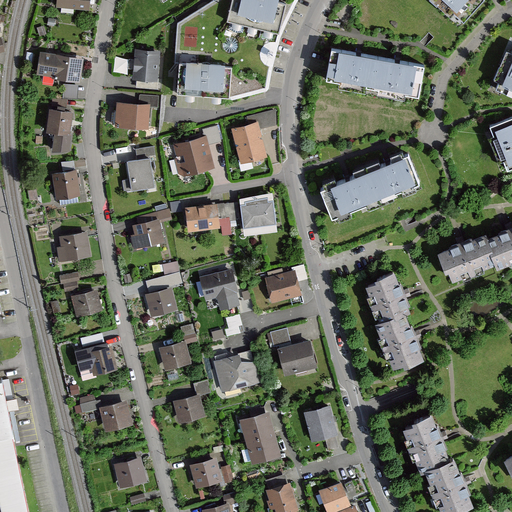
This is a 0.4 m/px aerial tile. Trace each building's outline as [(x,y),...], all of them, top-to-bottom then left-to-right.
[(90,0),(56,0),(56,7),(89,12),(90,0)] [(211,0),(178,22),(176,93),(231,96),(268,84),(271,60),(274,49),(278,36),(288,14),(295,0),(211,0)] [(440,0),(465,22),(484,0),(440,0)] [(511,46),(494,87),(511,94),(511,46)] [(157,79),(159,49),(134,48),(133,78),(157,79)] [(358,56),(331,51),(326,81),(373,89),(378,60),(358,56)] [(83,59),(40,54),(37,75),(57,78),(57,80),(80,83),(83,59)] [(397,63),(378,60),(373,89),(419,99),(425,68),(397,63)] [(137,95),(136,104),(118,103),(117,127),(149,129),(150,108),(157,108),(157,97),(137,95)] [(260,109),(261,125),(278,123),(277,108),(260,109)] [(73,112),(50,109),(47,134),(55,135),(53,149),(71,152),(73,136),(70,136),(73,112)] [(511,169),(511,118),(491,127),(509,171),(511,169)] [(265,157),(256,124),(232,130),(241,164),(265,157)] [(212,168),(205,138),(174,145),(181,175),(212,168)] [(141,146),(142,154),(155,153),(155,144),(141,146)] [(155,188),(150,157),(125,161),(130,192),(155,188)] [(388,166),(367,175),(381,209),(421,190),(407,157),(388,166)] [(77,171),(52,174),(55,199),(80,196),(77,171)] [(348,182),(320,192),(333,225),(381,209),(367,175),(348,182)] [(273,193),(240,200),(245,236),(279,231),(273,193)] [(171,201),(173,210),(182,208),(180,199),(171,201)] [(221,223),(217,199),(185,204),(189,228),(221,223)] [(170,221),(167,210),(137,218),(139,225),(134,226),(136,235),(131,237),(134,250),(165,242),(160,224),(170,221)] [(511,229),(492,238),(490,234),(464,245),(442,253),(450,274),(452,273),(456,283),(499,266),(501,271),(511,266),(511,229)] [(87,233),(60,238),(61,247),(57,248),(59,262),(91,257),(87,233)] [(165,271),(180,268),(178,258),(163,262),(165,271)] [(170,272),(174,283),(183,280),(180,269),(170,272)] [(239,292),(233,269),(199,278),(205,302),(217,299),(220,310),(240,305),(237,293),(239,292)] [(303,296),(295,270),(266,279),(275,305),(303,296)] [(406,294),(397,272),(379,279),(380,282),(368,287),(381,322),(377,323),(395,369),(407,365),(408,367),(427,360),(416,334),(409,315),(413,313),(406,294)] [(60,285),(79,281),(77,273),(59,277),(60,285)] [(178,307),(171,287),(146,295),(153,316),(178,307)] [(103,312),(97,289),(71,297),(77,319),(103,312)] [(242,326),(239,315),(225,319),(228,328),(224,329),(227,337),(240,333),(238,327),(242,326)] [(187,344),(196,342),(191,325),(180,328),(184,342),(160,349),(166,370),(192,363),(187,344)] [(215,337),(225,334),(223,327),(213,330),(215,337)] [(290,342),(286,328),(269,333),(273,347),(290,342)] [(317,367),(311,341),(278,349),(285,375),(317,367)] [(94,375),(117,369),(111,347),(108,348),(107,344),(75,352),(81,373),(93,370),(94,375)] [(243,360),(241,353),(212,360),(221,392),(260,382),(254,360),(243,360)] [(7,380),(0,381),(0,487),(5,511),(32,511),(17,436),(19,436),(14,412),(19,410),(17,399),(11,400),(7,380)] [(210,393),(206,380),(192,384),(195,395),(173,401),(179,424),(206,417),(200,395),(210,393)] [(101,405),(98,392),(74,398),(78,411),(101,405)] [(134,425),(127,400),(99,408),(106,432),(134,425)] [(339,434),(331,405),(304,413),(312,442),(339,434)] [(281,453),(269,409),(239,417),(252,461),(281,453)] [(458,511),(464,511),(477,507),(467,482),(458,458),(452,460),(443,437),(435,416),(417,423),(418,426),(406,431),(423,476),(429,473),(444,511),(457,511),(458,511)] [(220,458),(218,451),(209,454),(211,460),(190,466),(197,488),(224,481),(225,482),(233,480),(229,465),(220,467),(218,459),(220,458)] [(147,480),(141,458),(114,465),(120,488),(147,480)] [(295,511),(299,511),(290,482),(267,489),(270,501),(267,502),(270,511),(275,510),(275,511),(295,511)] [(352,508),(342,482),(320,491),(327,511),(359,511),(357,506),(352,508)] [(234,492),(222,496),(225,504),(202,511),(231,511),(229,503),(236,500),(234,492)]
